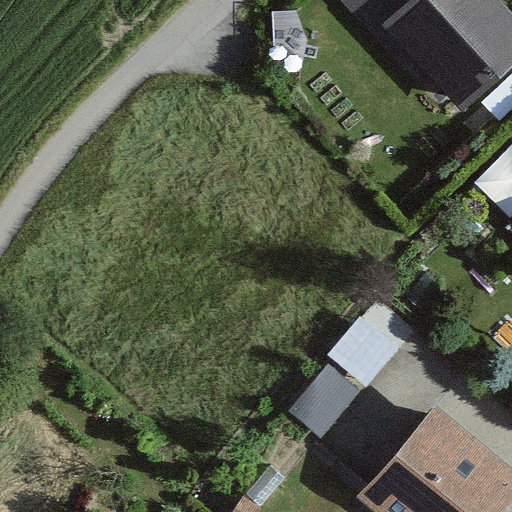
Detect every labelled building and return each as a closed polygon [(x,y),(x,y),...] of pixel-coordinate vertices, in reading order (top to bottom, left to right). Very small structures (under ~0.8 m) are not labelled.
[(511,57),(511,22),(491,0),(329,0),(394,70),(404,60),(452,112),(511,57)] [(511,148),(477,184),(510,216),(511,213),(511,148)] [(327,358),(362,389),(399,348),(364,317),(327,358)] [(327,440),(357,386),(321,366),(291,419),(327,440)] [(493,511),(511,488),(511,471),(422,402),(347,498),(365,511),(493,511)]
